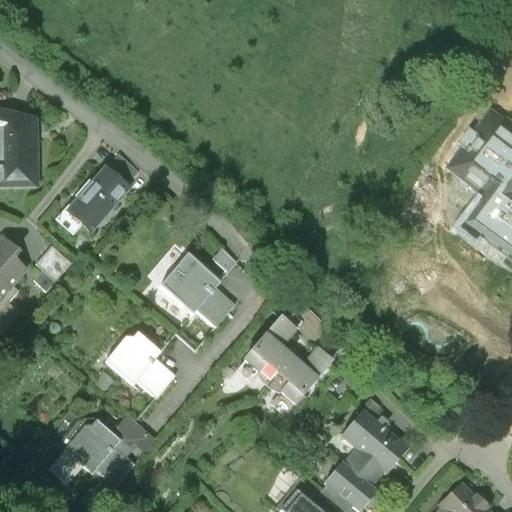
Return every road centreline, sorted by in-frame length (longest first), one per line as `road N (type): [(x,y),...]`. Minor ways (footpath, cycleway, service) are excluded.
road 1 (unclassified): [(304,283),(0,41)]
road 2 (residential): [(511,491),(475,455),(446,442),(395,511)]
road 3 (unknown): [(102,122),(32,221)]
